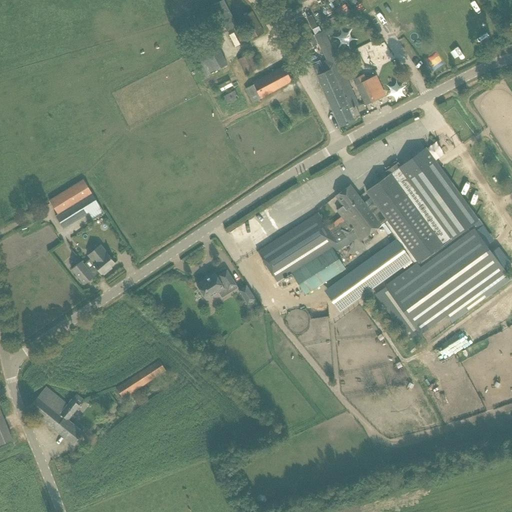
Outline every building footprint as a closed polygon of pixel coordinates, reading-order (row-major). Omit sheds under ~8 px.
[(235,24),(223,0),(215,0),(211,2),(224,29),(235,24)] [(329,0),(336,13),(347,7),(343,0),(329,0)] [(322,8),(305,9),(305,17),(322,16),(322,8)] [(238,19),(250,41),(264,33),(252,11),(238,19)] [(293,29),(303,51),(316,45),(307,23),(293,29)] [(319,26),(312,29),(315,35),(321,32),(319,26)] [(378,54),(373,43),(360,49),(364,60),(378,54)] [(228,64),(219,44),(195,55),(205,75),(228,64)] [(237,59),(245,75),(257,68),(255,64),(259,61),(257,57),(253,59),(249,52),(237,59)] [(349,109),(358,105),(353,95),(335,56),(327,60),(313,66),(340,126),(354,120),(349,109)] [(253,84),(245,88),(251,101),(291,81),(284,66),(252,82),(253,84)] [(363,75),(353,79),(356,85),(365,105),(378,99),(368,79),(366,80),(363,75)] [(222,97),(226,104),(238,98),(234,90),(222,97)] [(318,213),(257,251),(263,260),(278,283),(292,274),(332,248),(337,245),(336,244),(347,237),(354,233),(358,239),(359,241),(383,223),(395,239),(324,290),(339,311),(410,260),(415,266),(387,286),(423,335),(461,307),(506,274),(507,273),(473,226),(479,222),(435,161),(425,148),(399,167),(396,163),(388,170),(389,172),(387,174),(388,175),(384,178),(366,191),(374,202),(367,207),(350,185),(336,196),(343,206),(337,211),(344,221),(329,230),(318,213)] [(55,216),(63,228),(99,205),(83,180),(49,201),(58,214),(55,216)] [(84,264),(81,261),(71,269),(84,284),(99,272),(101,274),(115,263),(107,253),(100,245),(87,256),(89,259),(84,264)] [(332,248),(292,274),(305,294),(334,276),(329,269),(341,262),(332,248)] [(236,285),(227,270),(218,275),(219,276),(217,277),(215,273),(196,285),(206,300),(219,292),(217,289),(220,287),(221,288),(222,287),(222,286),(224,284),(228,290),(236,285)] [(255,299),(246,285),(238,290),(248,304),(255,299)] [(214,345),(209,349),(215,356),(216,355),(220,351),(214,345)] [(115,391),(121,400),(164,373),(159,364),(115,391)] [(28,408),(73,444),(84,431),(70,419),(84,401),(76,394),(67,404),(46,386),(28,408)] [(0,444),(13,439),(2,408),(0,408),(0,444)]
